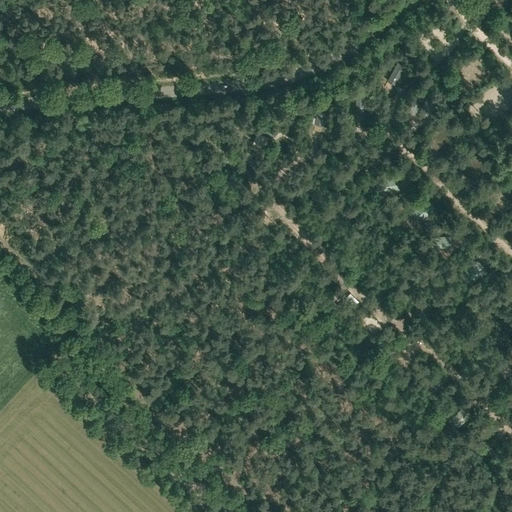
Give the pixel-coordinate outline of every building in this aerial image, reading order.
[(398,61),(389,78),(395,82),(405,65),(398,61)] [(487,74),(479,75),(480,84),(488,82),(487,74)] [(357,91),(356,110),(364,111),(365,91),(357,91)] [(320,102),(315,121),(323,123),(327,104),(320,102)] [(486,118),(506,111),(503,103),(483,111),(486,118)] [(257,122),(254,129),(273,136),(275,128),(257,122)]
